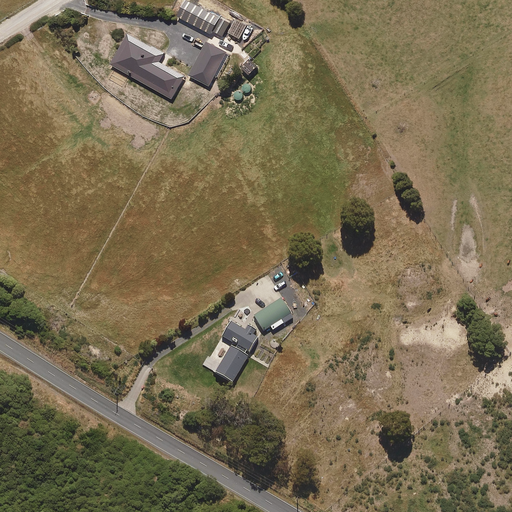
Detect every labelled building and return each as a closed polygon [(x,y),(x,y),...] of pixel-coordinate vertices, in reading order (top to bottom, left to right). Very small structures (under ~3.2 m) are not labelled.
[(221,19),(184,0),(176,17),(212,36),(221,19)] [(165,56),(142,43),(133,60),(124,55),(116,68),(173,100),(186,78),(160,64),(165,56)] [(230,54),(208,43),(190,76),(211,88),(230,54)] [(292,318),(280,299),(254,316),(263,331),(270,326),(272,330),(292,318)] [(230,347),(215,373),(232,383),(247,358),(244,356),(247,351),(249,352),(260,334),(247,327),(245,330),(231,323),(222,338),(236,345),(234,350),(230,347)]
